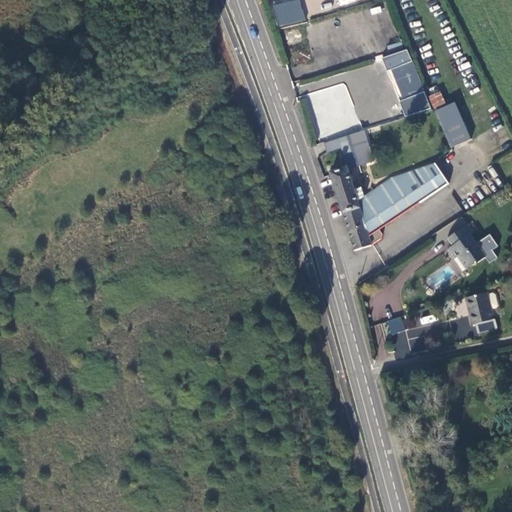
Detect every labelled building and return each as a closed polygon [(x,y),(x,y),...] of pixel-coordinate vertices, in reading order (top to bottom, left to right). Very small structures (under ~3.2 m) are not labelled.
[(300,0),(292,0),(273,5),(278,28),(306,21),(300,0)] [(426,92),(413,61),(390,70),(403,101),(426,92)] [(339,93),(341,104),(350,102),(346,84),(311,93),(313,99),(339,93)] [(447,104),(442,92),(429,97),(434,109),(434,110),(447,104)] [(434,109),(429,97),(420,100),(423,108),(424,107),(425,110),(426,113),(434,109)] [(473,139),(456,102),(436,111),(452,148),(473,139)] [(356,151),(360,166),(375,161),(366,132),(351,136),(356,151)] [(344,155),(356,151),(351,136),(340,140),(339,138),(324,143),(327,153),(341,149),(344,155)] [(358,169),(361,167),(360,166),(356,151),(344,155),(347,166),(348,169),(355,167),(358,169)] [(362,187),(356,189),(337,193),(355,252),(373,246),(370,235),(449,183),(436,164),(393,177),(366,197),(362,187)] [(337,193),(356,189),(348,169),(347,166),(330,171),(337,193)] [(469,225),(448,239),(453,246),(448,250),(455,260),(458,258),(467,271),(488,258),(472,234),(474,232),(469,225)] [(488,294),(467,299),(471,314),(470,317),(471,326),(476,325),(478,334),(499,329),(497,319),(495,320),(492,311),(489,296),(488,294)] [(489,296),(492,311),(497,310),(498,307),(496,296),(493,295),(489,296)] [(400,316),(386,322),(392,335),(406,330),(400,316)]
